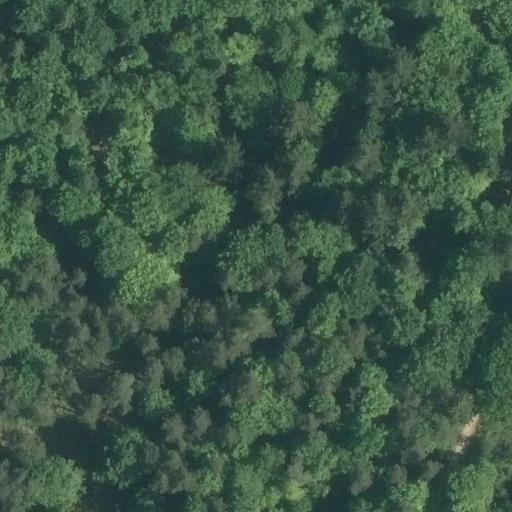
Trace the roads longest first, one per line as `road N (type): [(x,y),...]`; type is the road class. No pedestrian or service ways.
road 1 (track): [(511,2),(452,23),(0,272)]
road 2 (track): [(436,511),(511,320)]
